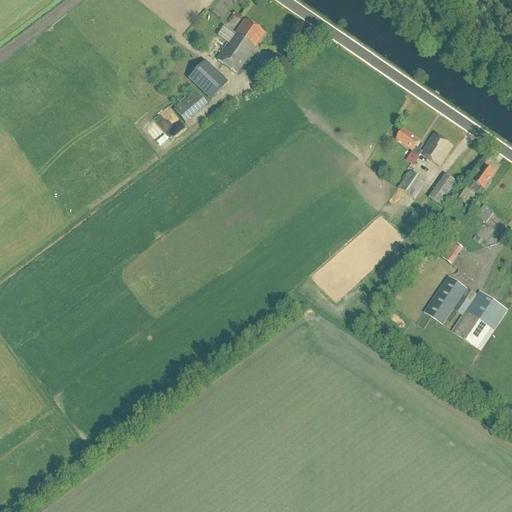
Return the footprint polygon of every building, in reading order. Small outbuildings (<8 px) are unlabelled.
[(236,75),(264,35),(245,22),(217,62),(236,75)] [(206,34),(200,42),(212,51),(218,44),(206,34)] [(255,87),(281,67),(275,59),(249,79),(255,87)] [(231,85),(205,67),(192,85),(218,103),(231,85)] [(158,116),(171,131),(192,114),(179,99),(158,116)] [(138,130),(129,138),(144,152),(152,144),(138,130)] [(423,153),(416,149),(420,143),(404,132),(397,142),(413,153),(411,155),(419,160),(421,157),(439,169),(453,148),(434,135),(423,153)] [(394,158),(390,165),(399,170),(403,163),(394,158)] [(485,191),(491,183),(489,182),(495,173),(485,166),(474,183),(475,184),(471,190),(479,196),(483,190),(485,191)] [(415,200),(426,183),(410,173),(399,190),(415,200)] [(415,204),(429,212),(442,189),(428,182),(415,204)] [(462,204),(469,194),(464,190),(457,200),(462,204)] [(487,224),(494,215),(484,208),(477,217),(487,224)] [(469,226),(476,219),(467,211),(460,218),(469,226)] [(468,291),(449,278),(424,315),(443,327),(454,312),(463,318),(453,333),(480,352),(507,312),(480,293),(477,296),(468,290),(468,291)]
